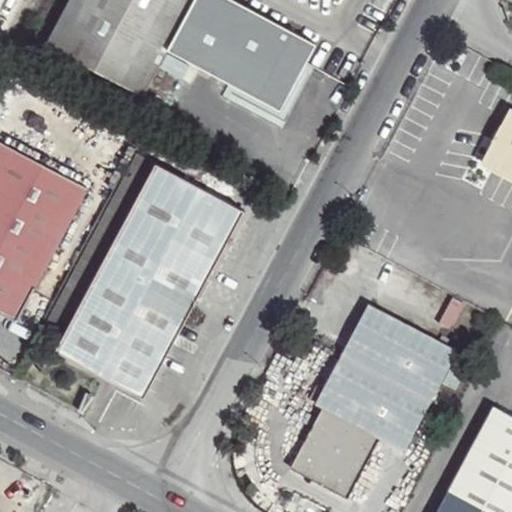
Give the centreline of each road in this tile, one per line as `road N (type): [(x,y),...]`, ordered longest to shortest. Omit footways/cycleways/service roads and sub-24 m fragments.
road 1 (unclassified): [(443,0),(173,498)]
road 2 (unclassified): [(173,498),(0,407)]
